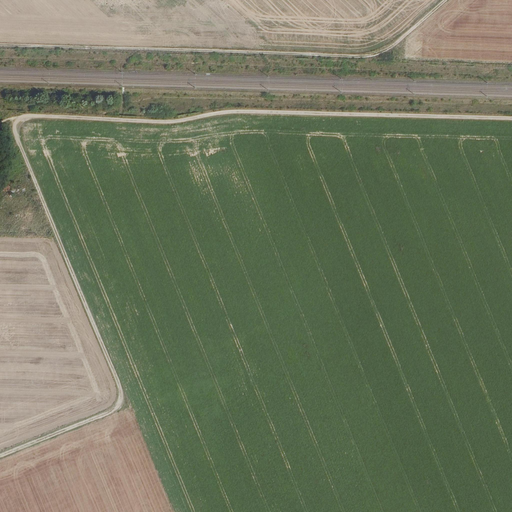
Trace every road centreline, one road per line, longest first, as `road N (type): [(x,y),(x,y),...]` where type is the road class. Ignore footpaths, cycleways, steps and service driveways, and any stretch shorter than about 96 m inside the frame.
road 1 (track): [(511,122),(223,116),(174,126),(22,123),(16,139),(121,405),(0,456)]
road 2 (track): [(0,48),(373,57),(450,0)]
